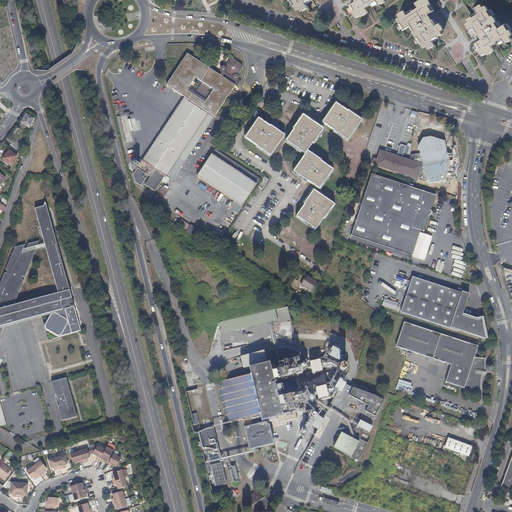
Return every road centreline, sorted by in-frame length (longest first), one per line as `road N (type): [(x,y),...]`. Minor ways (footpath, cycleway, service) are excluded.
road 1 (primary): [(43,0),(177,511)]
road 2 (primary): [(201,511),(101,94),(98,66),(114,43)]
road 3 (primary): [(32,98),(131,362),(175,511)]
road 4 (secondary): [(490,109),(223,22),(174,18),(142,4)]
road 5 (secondary): [(136,36),(207,35),(425,104)]
road 6 (tertiary): [(511,335),(478,221),(488,125)]
road 7 (tertiary): [(475,141),(470,222),(502,336)]
road 8 (unknown): [(290,511),(342,400)]
